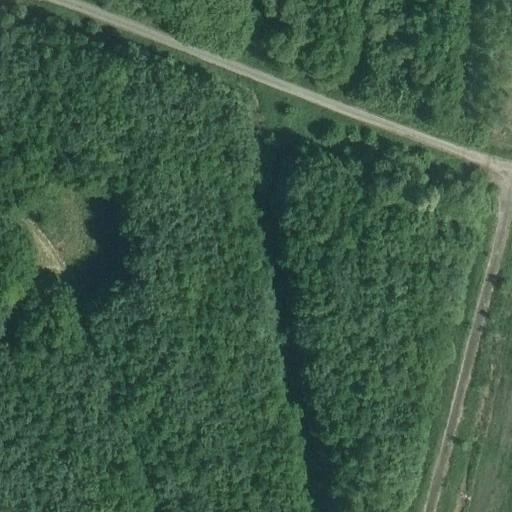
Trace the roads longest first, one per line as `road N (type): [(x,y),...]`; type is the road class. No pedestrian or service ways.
road 1 (unclassified): [(47,0),(511,170)]
road 2 (unclassified): [(429,511),(511,191)]
